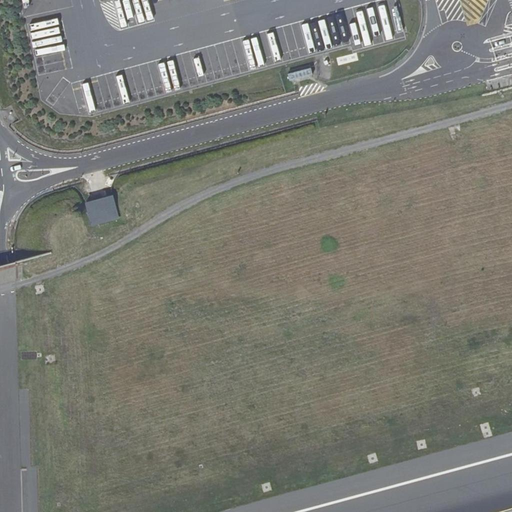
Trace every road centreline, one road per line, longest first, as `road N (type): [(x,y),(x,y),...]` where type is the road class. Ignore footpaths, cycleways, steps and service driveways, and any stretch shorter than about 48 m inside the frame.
road 1 (track): [(511,102),(231,182),(95,258),(0,290)]
road 2 (unclassified): [(334,97),(66,169)]
road 3 (unclassified): [(6,511),(0,319)]
road 4 (unclassified): [(334,97),(362,96),(461,64)]
road 5 (unclassified): [(439,41),(394,77),(334,97)]
